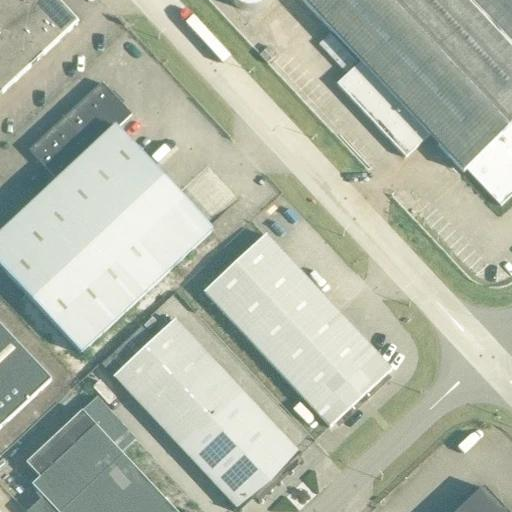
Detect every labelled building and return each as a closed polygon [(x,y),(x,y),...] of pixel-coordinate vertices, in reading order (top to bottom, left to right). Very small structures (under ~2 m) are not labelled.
[(30,14),(16,0),(0,0),(0,23),(9,33),(30,14)] [(16,0),(30,14),(45,0),(16,0)] [(55,0),(45,0),(30,14),(57,44),(78,24),(55,0)] [(511,0),(300,0),(360,64),(337,86),(405,159),(428,137),(463,174),(466,171),(500,208),(511,196),(511,0)] [(9,33),(37,63),(57,44),(30,14),(9,33)] [(0,23),(0,42),(9,33),(0,23)] [(9,33),(0,42),(0,64),(16,82),(37,63),(9,33)] [(269,48),(260,56),(259,57),(267,65),(268,64),(277,56),(269,48)] [(0,96),(16,82),(0,64),(0,96)] [(101,84),(29,152),(57,182),(0,236),(0,269),(81,356),(213,233),(117,130),(131,117),(101,84)] [(265,237),(204,294),(330,429),(391,372),(265,237)] [(175,322),(113,379),(237,511),(240,511),(301,456),(175,322)] [(0,429),(51,382),(0,327),(0,429)] [(82,413),(26,465),(39,480),(31,487),(43,499),(54,511),(174,511),(151,486),(150,487),(121,455),(135,441),(96,400),(82,413)] [(504,511),(483,489),(458,511),(504,511)]
